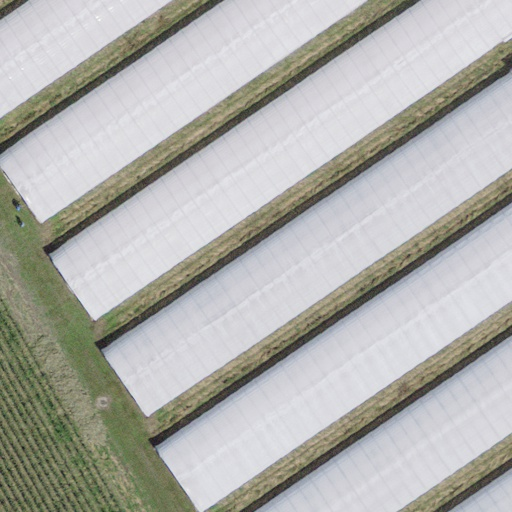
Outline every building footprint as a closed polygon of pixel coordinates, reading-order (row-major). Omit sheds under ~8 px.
[(365,0),(222,0),(0,151),(0,163),(40,221),(365,0)] [(0,119),(175,0),(33,0),(0,23),(0,119)] [(511,36),(511,0),(423,0),(49,255),(94,321),(511,36)] [(511,166),(511,70),(101,349),(146,415),(511,166)] [(511,299),(511,203),(155,446),(200,511),(511,299)] [(399,511),(511,435),(511,339),(258,511),(399,511)] [(511,511),(511,466),(444,511),(511,511)]
